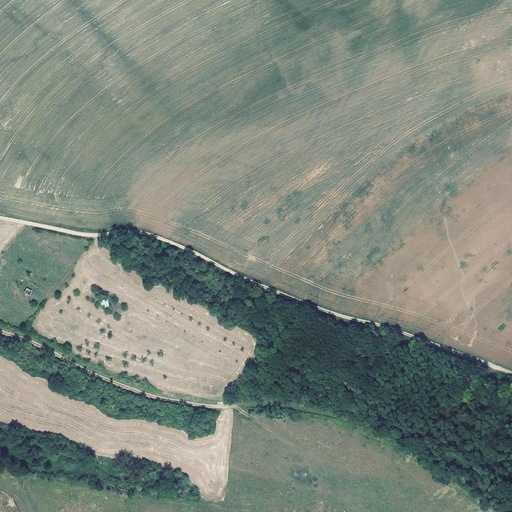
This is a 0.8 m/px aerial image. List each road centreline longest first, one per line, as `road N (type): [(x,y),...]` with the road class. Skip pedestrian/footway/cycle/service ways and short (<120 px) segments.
road 1 (track): [(0,217),(89,235),(131,232),(511,379)]
road 2 (track): [(0,333),(186,406)]
